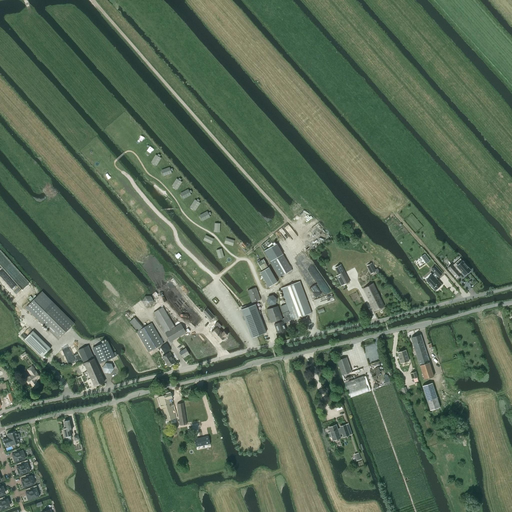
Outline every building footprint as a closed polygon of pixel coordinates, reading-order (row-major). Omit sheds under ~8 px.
[(156,155),(151,163),(157,166),(161,158),(156,155)] [(169,166),(161,171),(164,176),(172,172),(169,166)] [(176,179),(172,186),(177,190),(182,182),(176,179)] [(188,190),(180,194),(182,199),(191,196),(188,190)] [(137,195),(128,199),(131,205),(140,201),(137,195)] [(195,200),(190,207),(196,211),(200,203),(195,200)] [(143,206),(139,213),(144,217),(149,209),(143,206)] [(207,211),(199,215),(202,221),(210,217),(207,211)] [(155,218),(147,223),(150,228),(158,224),(155,218)] [(162,229),(157,236),(162,239),(167,231),(162,229)] [(177,239),(183,245),(188,242),(181,235),(177,239)] [(169,250),(176,257),(180,253),(173,246),(169,250)] [(215,251),(218,259),(225,257),(222,249),(215,251)] [(283,254),(270,261),(280,277),(292,270),(283,254)] [(426,263),(430,261),(425,254),(421,256),(426,263)] [(198,261),(205,268),(209,264),(202,257),(198,261)] [(452,264),(447,268),(456,279),(461,274),(460,273),(462,272),(464,276),(470,270),(462,261),(455,267),(452,264)] [(187,265),(190,273),(196,271),(192,263),(187,265)] [(371,263),(367,266),(371,274),(375,271),(377,274),(379,272),(380,272),(377,268),(375,270),(371,263)] [(339,265),(335,268),(338,275),(336,276),(341,286),(343,285),(344,285),(346,284),(342,277),(346,275),(342,268),(341,265),(339,265)] [(433,275),(426,280),(435,290),(441,285),(435,278),(438,276),(438,277),(442,274),(435,266),(431,269),(435,273),(432,275),(433,275)] [(197,280),(201,284),(207,279),(203,274),(197,280)] [(173,278),(161,289),(166,295),(179,284),(173,278)] [(273,308),(267,309),(271,323),(278,321),(279,323),(274,324),(278,334),(287,331),(284,323),(289,321),(293,319),(293,320),(312,313),(300,281),(281,288),(285,299),(287,304),(281,306),(284,313),(289,311),(283,313),(284,317),(285,318),(282,319),(278,306),(275,307),(273,308)] [(384,306),(373,283),(363,288),(375,311),(384,306)] [(205,289),(209,293),(215,288),(211,284),(205,289)] [(256,287),(247,290),(252,303),(261,299),(256,287)] [(40,294),(26,308),(36,317),(59,339),(72,325),(74,324),(74,323),(51,301),(41,292),(40,294)] [(268,296),(267,302),(271,305),(276,304),(277,299),(273,295),(268,296)] [(143,301),(146,306),(151,305),(154,301),(151,296),(146,296),(143,301)] [(195,327),(201,321),(202,320),(182,296),(174,303),(195,327)] [(266,332),(255,304),(241,310),(252,338),(266,332)] [(165,332),(168,330),(169,331),(165,333),(171,342),(186,333),(181,324),(172,329),(171,328),(175,326),(163,307),(154,313),(165,332)] [(210,311),(206,315),(210,320),(214,316),(210,311)] [(217,327),(210,333),(219,343),(228,335),(224,331),(222,332),(219,328),(221,327),(217,322),(215,325),(217,327)] [(137,331),(137,332),(149,352),(152,351),(164,344),(151,323),(144,327),(137,331)] [(42,357),(47,352),(51,348),(33,331),(24,340),(42,357)] [(185,335),(182,337),(173,342),(178,350),(187,344),(184,340),(188,338),(185,335)] [(434,376),(429,360),(421,335),(411,338),(418,360),(425,379),(434,376)] [(108,341),(92,348),(99,364),(115,357),(117,356),(115,352),(113,353),(108,341)] [(167,343),(160,347),(164,353),(171,349),(167,343)] [(78,350),(84,363),(83,364),(84,366),(85,365),(88,372),(84,374),(86,378),(90,376),(95,386),(105,382),(95,360),(94,358),(88,345),(78,350)] [(186,348),(179,352),(183,358),(189,354),(186,348)] [(409,361),(406,350),(398,353),(401,363),(405,362),(406,362),(405,362),(409,361)] [(175,362),(174,360),(173,358),(170,352),(162,357),(168,367),(175,362)] [(342,375),(351,371),(347,357),(337,361),(342,375)] [(106,363),(102,368),(105,373),(110,374),(114,369),(112,364),(106,363)] [(31,382),(35,389),(40,385),(37,381),(41,378),(36,371),(32,366),(27,370),(32,376),(26,380),(29,383),(31,382)] [(351,371),(342,375),(344,383),(354,379),(351,371)] [(350,398),(369,391),(363,376),(354,379),(344,383),(350,398)] [(422,386),(430,410),(440,407),(432,383),(422,386)] [(158,397),(165,420),(177,417),(172,401),(173,400),(172,398),(173,398),(171,393),(158,397)] [(177,404),(180,426),(181,425),(182,429),(187,429),(185,414),(184,403),(177,404)] [(64,425),(65,429),(64,429),(65,437),(72,436),(70,430),(72,429),(70,420),(69,420),(67,420),(67,421),(64,421),(65,424),(64,425)] [(330,432),(328,433),(330,437),(332,437),(333,441),(341,438),(339,433),(342,432),(344,437),(349,435),(346,425),(340,427),(341,429),(338,430),(336,425),(329,427),(330,432)] [(8,438),(2,440),(5,447),(10,444),(11,446),(19,443),(18,439),(20,438),(18,434),(16,435),(15,431),(7,434),(8,438)] [(196,447),(210,444),(209,436),(195,439),(196,447)] [(24,451),(23,452),(22,450),(20,451),(20,449),(12,452),(13,453),(11,454),(15,463),(26,459),(24,451)] [(28,464),(27,465),(27,463),(25,463),(24,462),(17,465),(17,466),(16,466),(19,475),(31,471),(28,464)] [(33,477),(32,477),(31,475),(29,476),(29,475),(21,477),(22,479),(21,479),(24,488),(35,484),(33,477)] [(37,490),(36,490),(36,488),(34,489),(33,488),(26,490),(26,491),(25,492),(28,501),(40,497),(37,490)] [(4,497),(0,497),(0,509),(9,506),(7,499),(5,500),(4,497)]
